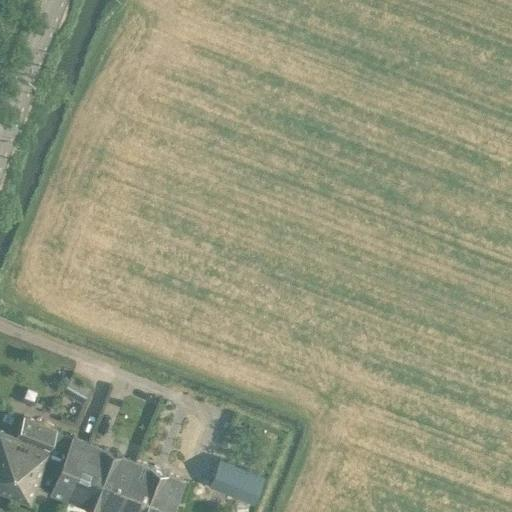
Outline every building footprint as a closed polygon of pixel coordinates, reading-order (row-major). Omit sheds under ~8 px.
[(85,379),(76,395),(82,399),(91,383),(85,379)] [(24,392),(34,395),(37,386),(27,383),(24,392)] [(46,452),(78,465),(89,437),(76,432),(74,434),(58,427),(59,425),(25,412),(17,432),(0,425),(0,455),(40,471),(46,452)] [(114,511),(136,455),(89,437),(78,465),(67,493),(114,511)] [(78,465),(46,452),(40,471),(0,455),(0,485),(32,498),(39,482),(67,493),(78,465)] [(264,471),(220,454),(209,480),(253,498),(264,471)] [(136,455),(114,511),(116,511),(170,511),(185,475),(136,455)]
